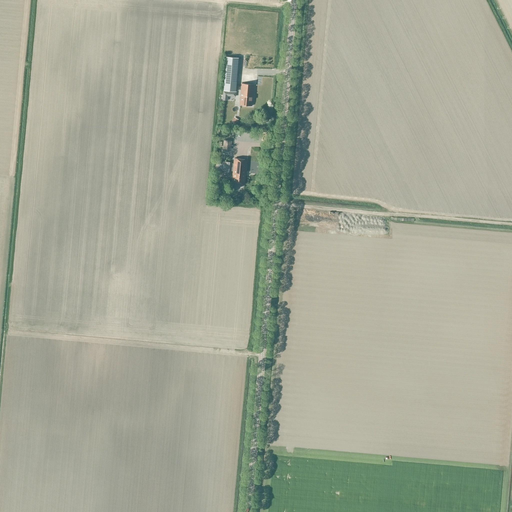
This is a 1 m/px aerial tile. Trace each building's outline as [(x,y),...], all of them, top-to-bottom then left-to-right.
[(225,33),(224,53),(233,53),(233,49),(239,50),(240,34),(225,33)] [(226,57),(223,90),(236,91),(238,58),(226,57)] [(239,105),(252,106),(254,85),(241,84),(239,105)] [(223,90),(222,100),(227,100),(228,95),(235,96),(236,91),(223,90)] [(231,183),(245,184),(246,160),(233,158),(233,163),(232,163),(232,162),(225,161),(225,162),(223,162),(223,161),(216,161),(215,170),(222,171),(224,171),(231,172),(231,171),(232,171),(231,183)]
